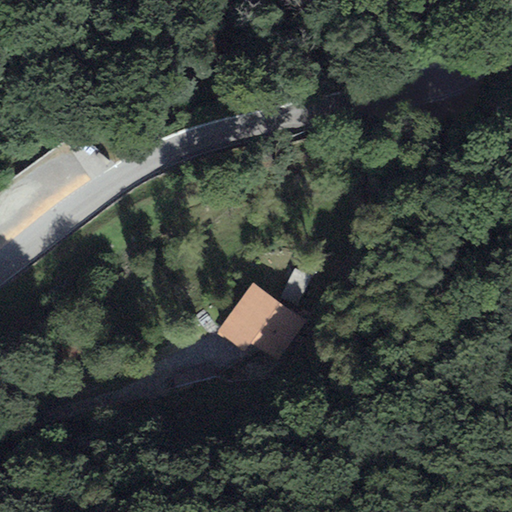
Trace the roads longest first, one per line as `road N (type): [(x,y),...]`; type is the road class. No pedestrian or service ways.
road 1 (tertiary): [(0,271),(124,182),(251,127),(413,77),(511,3)]
road 2 (track): [(214,350),(146,386),(0,431)]
